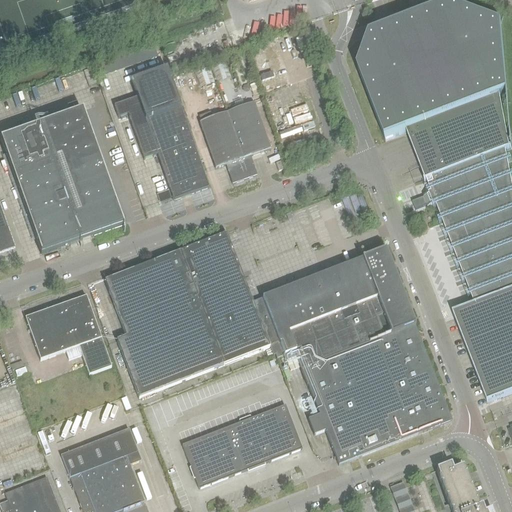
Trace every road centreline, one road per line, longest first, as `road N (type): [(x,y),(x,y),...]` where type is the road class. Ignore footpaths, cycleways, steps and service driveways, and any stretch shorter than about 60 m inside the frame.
road 1 (unclassified): [(0,292),(372,162)]
road 2 (unclassified): [(470,445),(470,419),(372,162)]
road 3 (unclassified): [(273,511),(450,444),(470,445)]
road 4 (unclassified): [(372,162),(334,57),(338,40)]
